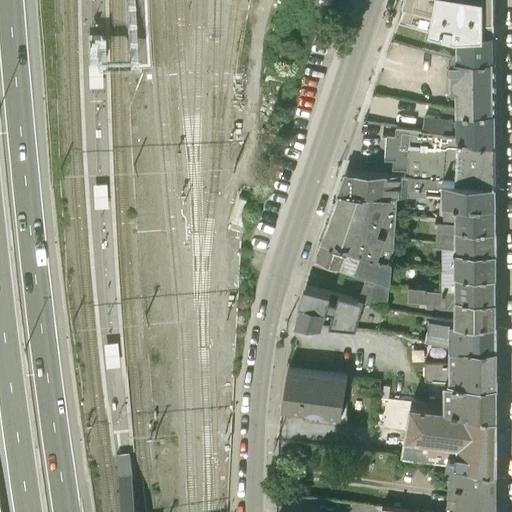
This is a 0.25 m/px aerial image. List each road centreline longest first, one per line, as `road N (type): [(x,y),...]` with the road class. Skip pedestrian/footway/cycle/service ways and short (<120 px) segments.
road 1 (residential): [(252,511),(253,402),(268,309),(372,0)]
road 2 (motorway): [(67,511),(10,0)]
road 3 (motorway): [(0,296),(29,511)]
